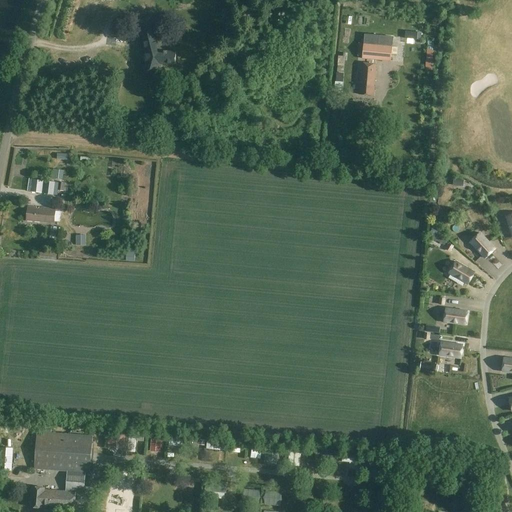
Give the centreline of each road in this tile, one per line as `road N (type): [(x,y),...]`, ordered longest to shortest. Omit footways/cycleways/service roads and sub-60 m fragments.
road 1 (track): [(7,135),(359,168),(372,154),(376,103)]
road 2 (residential): [(511,469),(488,397),(483,350),(486,305),(511,267)]
road 3 (unclassified): [(0,170),(42,0)]
